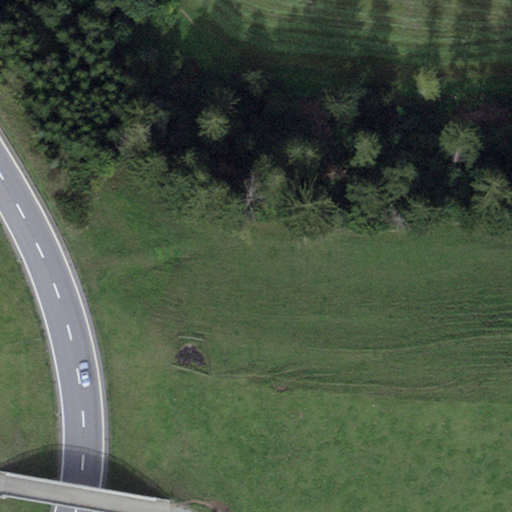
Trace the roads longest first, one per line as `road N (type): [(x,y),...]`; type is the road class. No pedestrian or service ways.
road 1 (primary): [(75,511),(84,427),(73,350),(37,242),(0,174)]
road 2 (track): [(0,482),(171,511)]
